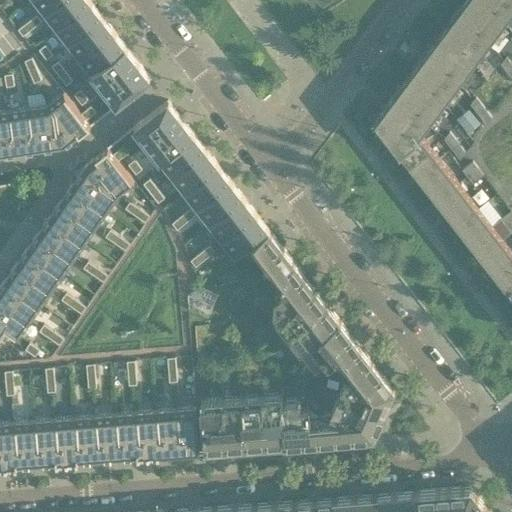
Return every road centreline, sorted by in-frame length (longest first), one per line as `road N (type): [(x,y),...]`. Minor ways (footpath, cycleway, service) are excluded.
road 1 (residential): [(0,496),(464,461),(490,446)]
road 2 (residential): [(490,446),(273,166)]
road 3 (residential): [(273,166),(141,0)]
road 4 (residential): [(273,166),(401,0)]
